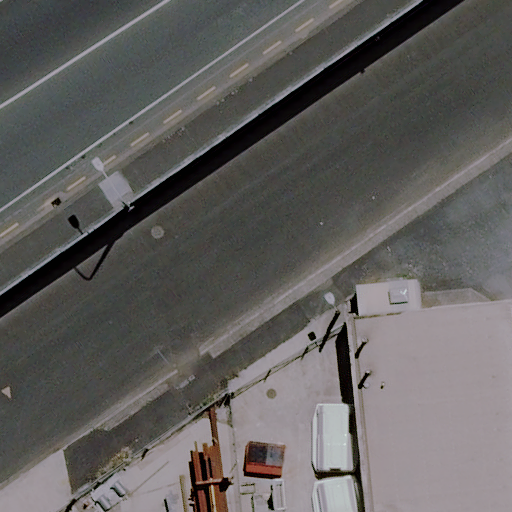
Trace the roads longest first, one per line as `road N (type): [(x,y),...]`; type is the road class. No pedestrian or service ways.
road 1 (unclassified): [(0,383),(511,35)]
road 2 (secondary): [(0,115),(173,0)]
